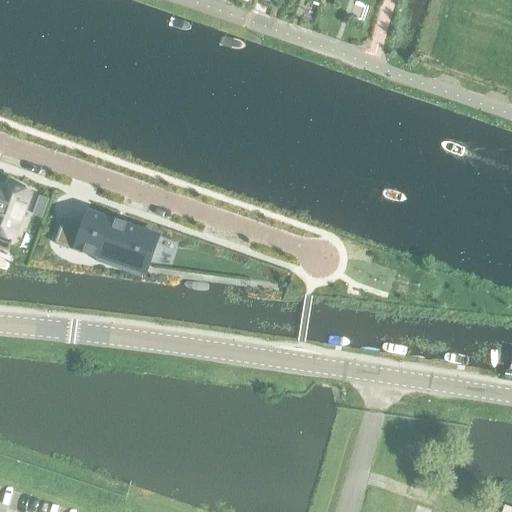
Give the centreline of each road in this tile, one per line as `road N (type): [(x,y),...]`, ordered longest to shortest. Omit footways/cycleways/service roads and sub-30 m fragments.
road 1 (unclassified): [(0,325),(382,374)]
road 2 (residential): [(0,147),(292,249)]
road 3 (unclassified): [(511,115),(370,65),(388,0)]
road 4 (unclassified): [(511,396),(382,374)]
